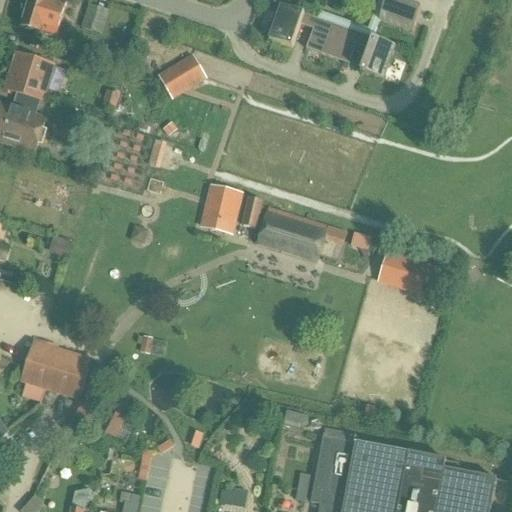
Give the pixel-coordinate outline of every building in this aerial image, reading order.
[(30,0),(21,32),(58,42),(69,4),(54,0),(30,0)] [(375,0),(365,30),(321,14),(318,22),(282,9),(270,43),(295,51),(303,29),(316,33),(309,53),(351,68),(358,48),(371,53),(363,76),(386,84),(398,50),(376,43),(382,24),(415,36),(423,13),(400,5),(401,0),(375,0)] [(109,14),(90,8),(83,31),(102,37),(109,14)] [(158,80),(172,105),(207,83),(187,49),(160,64),(167,75),(158,80)] [(4,93),(43,106),(55,69),(16,57),(4,93)] [(102,109),(116,114),(120,99),(107,94),(102,109)] [(0,146),(36,158),(47,122),(0,106),(0,146)] [(53,139),(69,144),(73,131),(56,126),(53,139)] [(145,158),(160,163),(166,143),(150,138),(145,158)] [(210,188),(205,208),(200,230),(233,238),(243,196),(210,188)] [(260,244),(318,262),(328,231),(269,213),(260,244)] [(350,230),(345,244),(361,249),(366,236),(350,230)] [(65,238),(42,236),(40,252),(64,254),(65,238)] [(433,275),(435,269),(388,255),(379,284),(438,302),(445,278),(433,275)] [(0,281),(11,285),(13,278),(0,274),(0,273),(0,281)] [(23,388),(20,398),(40,405),(43,395),(79,406),(92,363),(34,346),(21,387),(23,388)] [(85,419),(89,404),(81,401),(79,406),(76,416),(85,419)] [(0,442),(10,436),(0,421),(0,442)] [(326,433),(312,506),(321,507),(320,511),(491,511),(497,482),(446,472),(447,463),(356,445),(356,447),(352,446),(353,438),(326,433)] [(127,464),(122,463),(120,474),(125,476),(129,476),(133,477),(135,465),(129,465),(127,464)] [(216,487),(213,501),(239,506),(242,492),(216,487)] [(70,490),(66,505),(81,509),(85,494),(70,490)] [(136,511),(139,500),(139,499),(121,495),(119,505),(122,506),(121,511),(136,511)]
